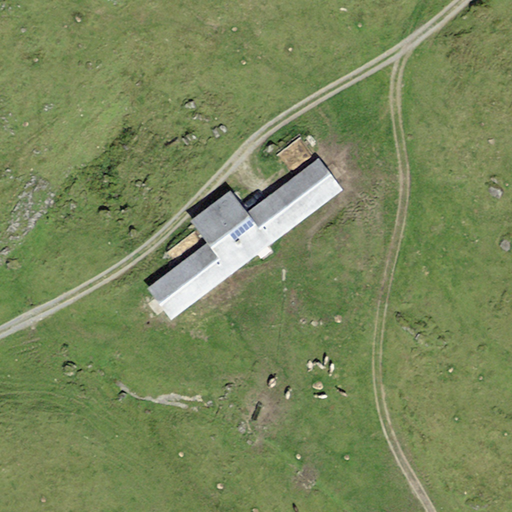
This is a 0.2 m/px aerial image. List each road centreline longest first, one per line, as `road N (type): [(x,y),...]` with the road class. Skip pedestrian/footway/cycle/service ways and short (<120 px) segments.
road 1 (track): [(0,335),(141,254),(277,125),(398,58),(468,0)]
road 2 (track): [(398,58),(406,191),(378,359),(391,431),(432,511)]
